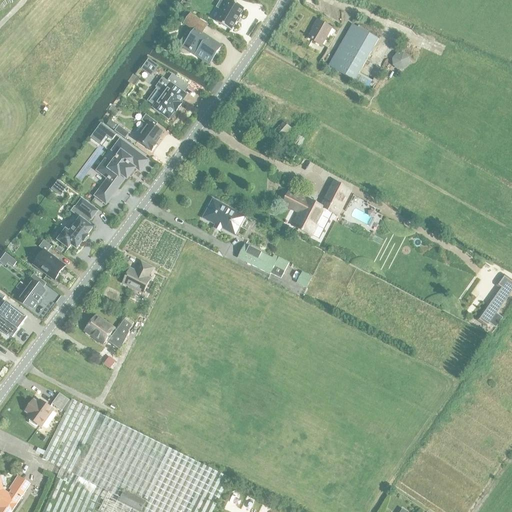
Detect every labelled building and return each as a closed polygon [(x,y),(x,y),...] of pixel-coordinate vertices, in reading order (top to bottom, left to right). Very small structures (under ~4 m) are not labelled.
[(222,0),(220,0),(217,7),(222,11),(216,22),(231,30),(244,8),(229,0),(228,0),(227,3),(222,0)] [(194,31),(183,47),(209,64),(221,46),(202,33),(207,25),(191,14),(184,24),(194,31)] [(321,47),(328,34),(331,35),(334,31),(331,30),(331,29),(318,21),(308,39),(321,47)] [(328,66),(368,89),(372,81),(359,74),(378,40),(352,25),(328,66)] [(142,69),(151,75),(158,67),(149,60),(142,69)] [(163,79),(156,87),(164,93),(154,107),(154,108),(155,108),(154,110),(160,114),(161,112),(168,118),(169,118),(174,110),(176,112),(181,104),(180,103),(185,96),(186,95),(185,95),(183,93),(188,87),(172,75),(167,82),(163,79)] [(158,123),(146,115),(141,121),(148,125),(145,129),(144,128),(135,140),(151,152),(157,145),(155,143),(163,132),(155,126),(158,123)] [(125,139),(129,133),(119,125),(114,131),(125,139)] [(118,157),(117,156),(116,159),(111,165),(105,161),(98,171),(108,178),(108,179),(101,189),(111,196),(125,177),(127,178),(134,169),(133,167),(134,166),(139,170),(147,160),(120,141),(113,151),(119,155),(118,157)] [(312,236),(325,209),(337,216),(351,192),(334,182),(320,207),(289,191),(282,205),(298,213),(291,226),(312,236)] [(78,217),(73,224),(75,225),(69,232),(67,230),(66,229),(65,231),(61,228),(55,237),(58,239),(57,241),(58,241),(59,241),(68,248),(69,249),(69,248),(71,245),(76,249),(77,250),(78,249),(77,248),(82,242),(83,243),(84,242),(88,237),(89,236),(88,235),(93,228),(93,229),(93,228),(92,227),(87,223),(90,219),(91,220),(92,219),(97,212),(98,211),(97,210),(97,211),(83,200),(82,199),(81,200),(76,207),(75,208),(76,209),(83,214),(80,218),(78,217)] [(245,217),(213,200),(211,205),(209,206),(208,208),(207,210),(206,212),(206,214),(203,218),(235,235),(240,226),(242,224),(243,221),(244,219),(245,217)] [(52,247),(44,241),(39,247),(44,251),(33,265),(54,280),(65,266),(47,253),(52,247)] [(270,274),(281,279),(289,263),(279,258),(277,261),(245,245),(238,258),(270,274)] [(12,258),(8,263),(13,267),(17,262),(12,258)] [(148,278),(153,268),(141,262),(136,272),(130,269),(123,284),(143,294),(150,279),(148,278)] [(307,288),(312,277),(302,272),(296,283),(307,288)] [(23,293),(19,299),(23,302),(21,305),(27,309),(29,306),(32,308),(37,302),(38,303),(42,298),(40,297),(45,291),(42,289),(46,284),(34,274),(29,280),(32,282),(28,287),(27,286),(22,292),(23,293)] [(498,289),(476,321),(488,328),(490,324),(496,328),(502,318),(497,314),(511,291),(511,280),(503,274),(495,286),(498,289)] [(0,310),(0,316),(1,317),(0,318),(0,330),(7,336),(8,335),(12,338),(23,323),(27,318),(22,314),(6,302),(2,308),(0,310)] [(97,316),(84,331),(91,337),(93,334),(104,343),(116,328),(97,316)] [(125,320),(108,342),(120,351),(129,332),(128,331),(133,326),(125,320)] [(52,404),(62,411),(69,401),(60,394),(52,404)] [(211,511),(228,476),(74,400),(40,457),(64,467),(43,511),(211,511)] [(38,425),(41,427),(53,410),(41,401),(38,404),(36,402),(33,406),(31,405),(26,411),(31,415),(28,418),(31,420),(30,421),(31,423),(33,424),(35,425),(37,426),(38,425)] [(18,476),(17,477),(9,490),(11,491),(9,494),(3,491),(0,477),(0,508),(0,509),(0,508),(0,511),(11,511),(30,484),(18,476)]
